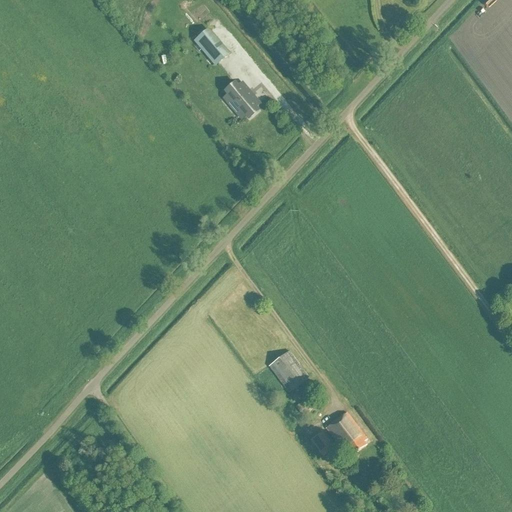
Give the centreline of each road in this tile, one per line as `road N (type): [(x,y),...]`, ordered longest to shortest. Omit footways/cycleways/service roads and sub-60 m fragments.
road 1 (unclassified): [(0,485),(451,0)]
road 2 (track): [(511,339),(343,116)]
road 3 (track): [(93,384),(180,511)]
